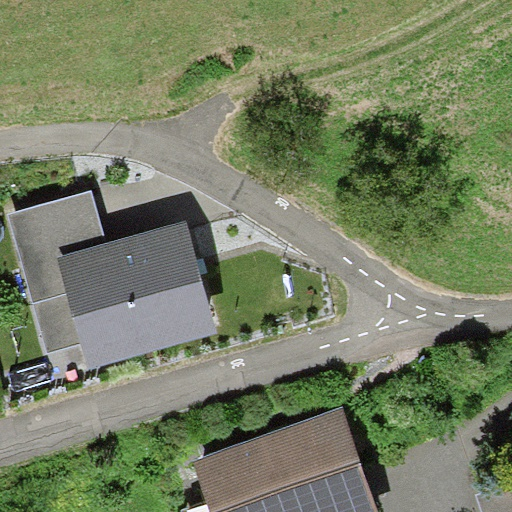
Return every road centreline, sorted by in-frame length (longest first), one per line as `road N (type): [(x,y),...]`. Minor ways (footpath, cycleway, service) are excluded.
road 1 (residential): [(0,444),(404,317),(511,309)]
road 2 (track): [(404,317),(300,238),(170,160),(127,146),(0,150)]
road 3 (track): [(485,0),(365,59),(208,111),(170,160)]
